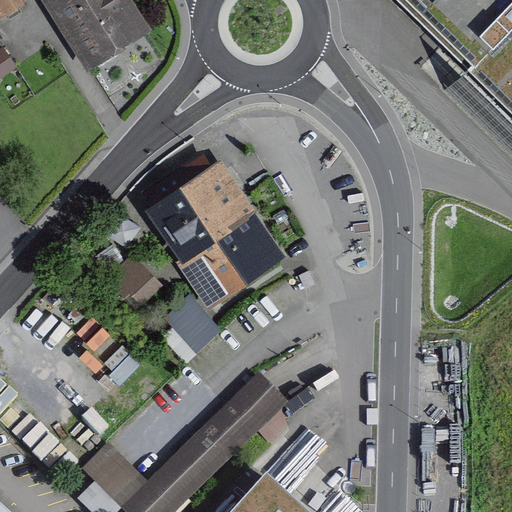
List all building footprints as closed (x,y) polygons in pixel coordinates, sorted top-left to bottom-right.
[(3,9),(16,0),(0,0),(0,21),(7,16),(3,9)] [(57,0),(94,56),(135,30),(116,0),(57,0)] [(511,0),(400,0),(446,45),(419,73),(511,163),(511,0)] [(5,50),(0,53),(0,74),(14,65),(5,50)] [(203,157),(176,175),(242,275),(272,255),(214,168),(211,170),(203,157)] [(242,275),(176,175),(152,191),(160,204),(153,209),(211,295),(242,275)] [(109,278),(118,288),(125,281),(141,299),(156,285),(131,258),(109,278)] [(197,305),(174,325),(197,351),(220,331),(197,305)] [(144,491),(124,510),(126,511),(172,511),(283,404),(259,378),(221,416),(182,453),(144,491)] [(300,486),(313,471),(285,445),(271,460),(300,486)] [(84,469),(124,510),(144,491),(104,450),(84,469)] [(303,511),(267,479),(236,511),(303,511)]
